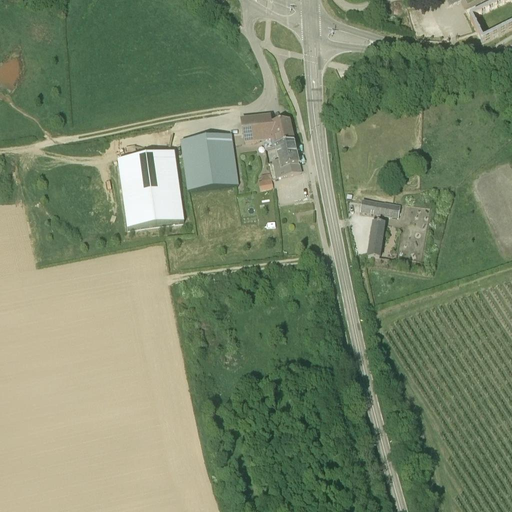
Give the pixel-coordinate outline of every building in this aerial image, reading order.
[(445,0),(449,8),(462,1),(461,0),(445,0)] [(270,118),(244,122),(241,122),(243,135),(242,136),(244,146),(271,142),(273,148),(275,147),(276,149),(294,145),(289,123),(271,126),(270,118)] [(238,187),(232,147),(231,137),(181,144),(188,194),(238,187)] [(301,175),(294,145),(276,149),(279,163),(272,164),(276,180),(301,175)] [(118,163),(121,181),(128,232),(184,225),(174,155),(118,163)] [(258,184),(260,192),(273,189),(272,182),(270,176),(261,178),(262,183),(258,184)] [(362,204),(360,214),(398,220),(400,209),(383,206),(383,207),(362,204)] [(384,226),(373,224),(368,259),(379,261),(384,226)]
